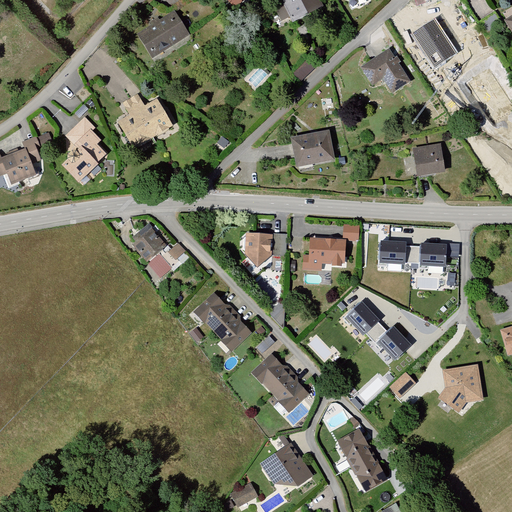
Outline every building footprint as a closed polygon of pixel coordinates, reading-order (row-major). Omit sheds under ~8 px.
[(321,0),(285,0),(282,2),(293,24),(326,8),(321,0)] [(177,11),(138,33),(153,60),(192,39),(177,11)] [(462,18),(424,20),(426,52),(464,50),(462,18)] [(392,48),(361,68),(374,88),(386,80),(394,93),(413,80),(392,48)] [(304,79),(312,68),(305,63),(297,74),(304,79)] [(130,117),(119,123),(132,149),(174,128),(160,101),(147,107),(140,95),(124,104),(130,117)] [(84,117),(67,136),(80,149),(64,165),(82,182),(108,155),(99,146),(103,142),(93,132),(96,129),(84,117)] [(330,130),(291,137),(298,169),(336,161),(330,130)] [(0,151),(0,176),(9,174),(12,185),(36,177),(32,165),(42,161),(34,138),(23,142),(26,150),(2,158),(0,151)] [(440,142),(414,147),(419,176),(446,171),(440,142)] [(345,242),(311,240),(310,260),(305,259),(304,270),(320,271),(320,266),(345,267),(346,241),(359,241),(359,228),(346,227),(345,242)] [(168,247),(153,229),(134,244),(149,262),(160,253),(168,247)] [(275,236),(247,234),(246,255),(261,270),(274,257),(275,236)] [(405,240),(377,240),(377,261),(405,262),(405,240)] [(447,243),(417,242),(417,262),(447,262),(447,243)] [(178,244),(168,254),(175,261),(185,252),(178,244)] [(176,270),(160,253),(149,262),(146,265),(162,282),(176,270)] [(220,297),(199,316),(232,353),(253,334),(220,297)] [(360,298),(342,315),(359,332),(376,315),(360,298)] [(277,318),(286,309),(281,303),(272,312),(277,318)] [(393,321),(375,339),(394,357),(412,339),(393,321)] [(511,325),(502,328),(509,353),(511,351),(511,325)] [(280,358),(257,380),(290,413),(313,391),(280,358)] [(478,394),(473,365),(443,369),(446,387),(440,396),(455,407),(463,396),(478,394)] [(408,371),(391,386),(401,398),(418,382),(408,371)] [(370,437),(344,448),(366,497),(392,486),(370,437)] [(290,446),(260,464),(271,483),(296,487),(310,478),(290,446)] [(238,507),(260,496),(253,482),(231,493),(238,507)] [(385,511),(402,511),(398,503),(384,509),(385,511)]
